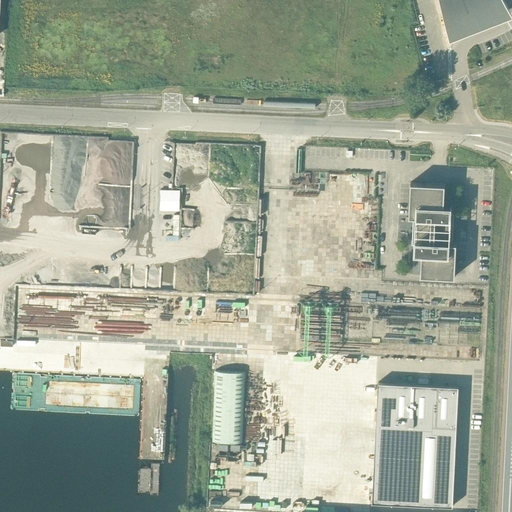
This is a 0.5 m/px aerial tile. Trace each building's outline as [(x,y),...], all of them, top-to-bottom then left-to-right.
[(439,0),(449,35),(511,11),(505,0),(439,0)] [(449,242),(449,233),(450,233),(451,233),(452,233),(452,232),(453,231),(453,230),(453,229),(452,228),(451,227),(450,227),(451,206),(444,206),(445,184),(411,182),(409,216),(417,216),(415,252),(422,252),(421,275),(455,276),(456,242),(449,242)] [(160,190),(159,210),(179,211),(180,190),(160,190)] [(277,367),(223,365),(221,445),(274,447),(277,367)] [(373,492),(372,502),(402,504),(453,506),(456,431),(459,386),(422,384),(378,382),(376,422),(406,424),(404,459),(403,480),(402,503),(372,502),(373,492)]
